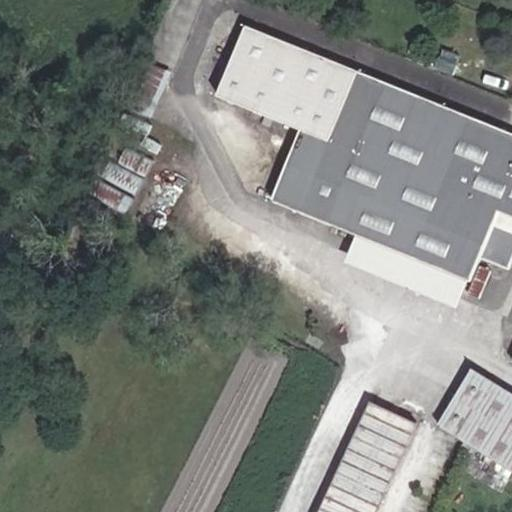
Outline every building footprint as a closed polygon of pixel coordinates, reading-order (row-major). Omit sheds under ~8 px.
[(305,135),(279,202),(366,236),(473,278),(498,215),(511,220),(511,139),(249,35),(222,102),(305,135)] [(156,72),(140,116),(155,123),(174,80),(156,72)] [(175,141),(143,125),(133,144),(166,160),(175,141)] [(118,139),(90,193),(128,213),(157,160),(118,139)] [(459,310),(472,279),(366,236),(353,267),(459,310)] [(483,266),(505,278),(511,260),(511,243),(495,237),(483,266)] [(511,469),(511,395),(478,374),(445,427),(511,469)] [(377,511),(419,424),(377,397),(327,511),(377,511)]
